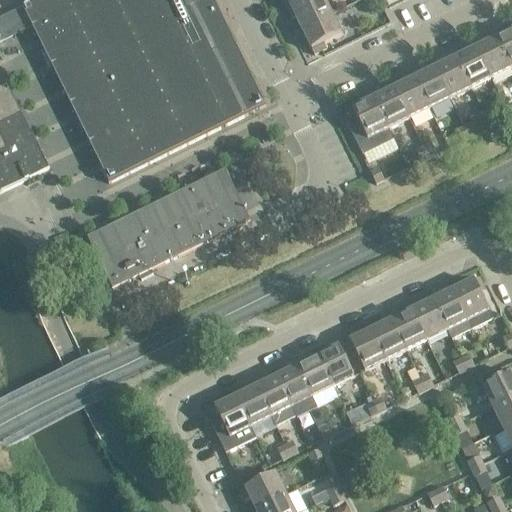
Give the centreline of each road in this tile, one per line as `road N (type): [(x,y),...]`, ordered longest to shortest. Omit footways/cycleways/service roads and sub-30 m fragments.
road 1 (residential): [(215,511),(170,417),(180,393),(486,252),(506,265)]
road 2 (residential): [(282,96),(478,0)]
